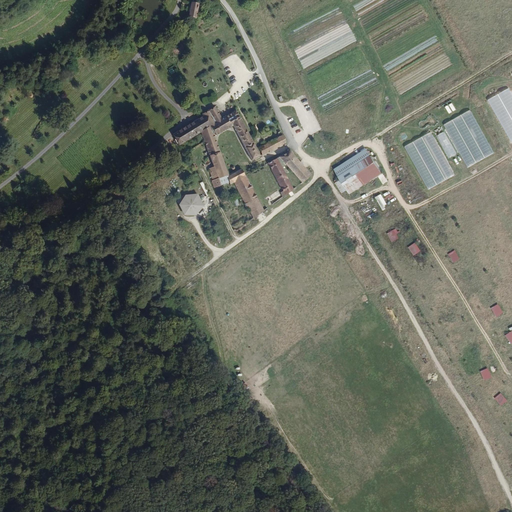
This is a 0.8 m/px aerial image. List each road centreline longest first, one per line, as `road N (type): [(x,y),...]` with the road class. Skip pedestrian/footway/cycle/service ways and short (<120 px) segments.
road 1 (track): [(76,396),(112,359),(137,305),(164,295),(317,173),(511,50)]
road 2 (track): [(327,186),(474,409),(511,506)]
road 3 (track): [(0,255),(35,240),(178,125),(179,113),(149,81),(138,55)]
road 4 (unclassified): [(220,0),(292,147)]
